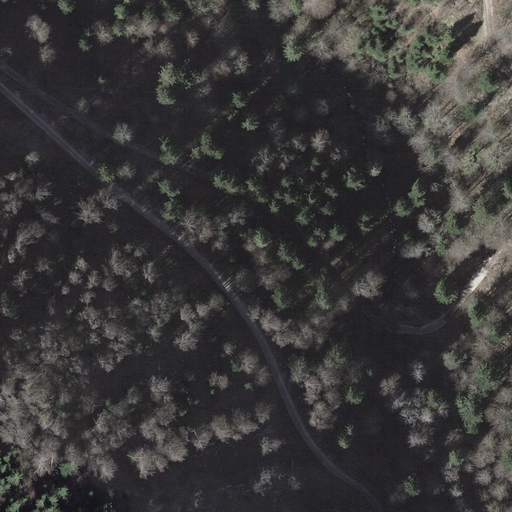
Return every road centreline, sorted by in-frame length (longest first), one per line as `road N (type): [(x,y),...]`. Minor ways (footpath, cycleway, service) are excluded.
road 1 (track): [(0,60),(99,122),(281,208),(393,324),(435,323),(498,250),(511,213)]
road 2 (track): [(0,81),(208,263),(258,329),(314,441),(382,511)]
